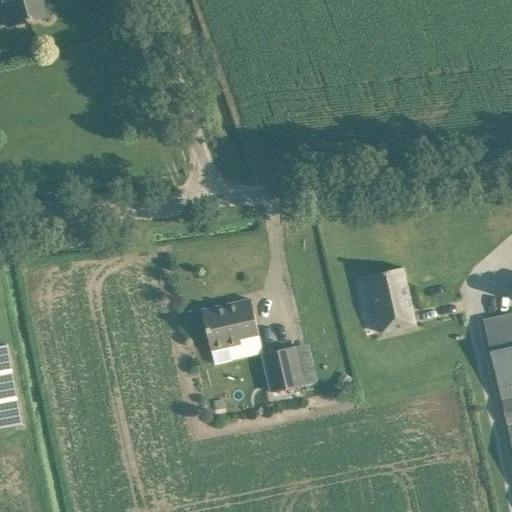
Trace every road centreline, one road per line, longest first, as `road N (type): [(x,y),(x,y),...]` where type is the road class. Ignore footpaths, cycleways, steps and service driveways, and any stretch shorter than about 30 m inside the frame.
road 1 (unclassified): [(207,193),(511,161)]
road 2 (unclassified): [(0,219),(207,193)]
road 3 (unclassified): [(207,193),(140,0)]
